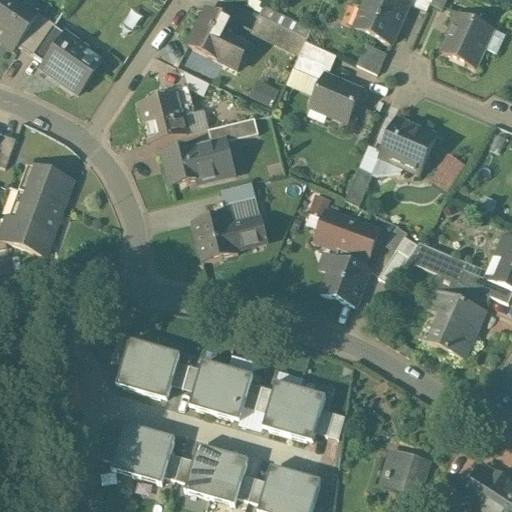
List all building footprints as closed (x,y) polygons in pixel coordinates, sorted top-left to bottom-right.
[(38,19),(11,0),(0,0),(0,45),(12,55),(16,49),(38,19)] [(410,5),(398,0),(370,0),(365,13),(366,13),(359,31),(358,30),(356,33),(393,48),(409,8),(410,5)] [(418,0),(398,0),(410,5),(409,8),(414,11),(418,2),(418,0)] [(448,0),(433,0),(431,8),(443,13),(448,0)] [(431,8),(418,2),(414,11),(427,16),(431,8)] [(241,28),(210,11),(189,47),(220,64),(233,42),(241,28)] [(491,32),(458,16),(451,30),(455,31),(443,57),(475,72),(486,49),(483,48),(491,32)] [(38,19),(16,49),(32,61),(52,32),(53,30),(38,19)] [(296,37),(259,20),(252,35),(289,53),(296,37)] [(52,32),(32,61),(42,68),(63,40),(52,32)] [(307,43),(296,37),(289,53),(301,58),(306,46),(307,43)] [(100,67),(63,40),(42,68),(39,73),(77,100),(100,67)] [(248,51),(233,42),(220,64),(236,73),(248,51)] [(337,61),(306,46),(301,58),(290,82),(291,82),(295,74),(322,86),(325,80),(328,82),(337,61)] [(389,60),(367,50),(362,60),(385,70),(389,60)] [(385,70),(362,60),(358,70),(380,80),(385,70)] [(328,82),(325,80),(322,86),(311,112),(313,112),(314,111),(328,117),(328,119),(349,128),(362,96),(328,82)] [(261,82),(253,100),(275,109),(283,92),(261,82)] [(188,91),(173,95),(174,100),(178,99),(183,119),(194,117),(188,91)] [(174,100),(141,108),(151,147),(187,139),(183,119),(178,99),(174,100)] [(198,132),(212,130),(209,112),(195,114),(198,132)] [(438,141),(396,123),(383,154),(382,156),(407,167),(405,171),(422,178),(438,141)] [(235,128),(209,134),(212,150),(239,144),(235,128)] [(13,145),(1,140),(0,141),(0,173),(2,174),(13,145)] [(195,150),(164,157),(166,165),(165,165),(168,177),(169,177),(172,188),(201,182),(202,181),(197,159),(195,150)] [(383,154),(369,150),(359,173),(373,179),(382,156),(383,154)] [(228,152),(197,159),(202,181),(201,182),(202,187),(234,179),(228,152)] [(451,194),(469,166),(451,155),(433,183),(451,194)] [(70,185),(32,171),(22,198),(61,212),(70,185)] [(373,179),(359,173),(345,205),(359,212),(373,179)] [(251,188),(222,195),(225,210),(255,203),(251,188)] [(61,212),(22,198),(13,225),(51,239),(61,212)] [(379,236),(327,217),(317,242),(339,250),(335,261),(360,270),(361,267),(367,269),(379,236)] [(228,218),(194,226),(204,267),(238,258),(237,254),(231,229),(228,218)] [(13,225),(5,222),(5,221),(0,223),(0,228),(4,248),(13,225)] [(260,223),(231,229),(237,254),(266,247),(260,223)] [(51,239),(13,225),(4,248),(43,262),(51,239)] [(511,243),(504,240),(496,260),(509,265),(500,287),(487,282),(486,284),(511,295),(511,243)] [(466,268),(419,248),(410,262),(408,266),(438,279),(458,287),(481,297),(486,284),(464,275),(466,268)] [(410,262),(397,254),(379,282),(391,290),(408,266),(410,262)] [(335,261),(321,298),(355,311),(369,273),(360,270),(335,261)] [(458,287),(438,279),(431,295),(439,298),(439,297),(452,302),(458,287)] [(511,298),(511,295),(486,284),(481,297),(489,300),(508,308),(511,298)] [(481,297),(458,287),(452,302),(483,315),(489,300),(481,297)] [(452,302),(439,297),(439,298),(431,317),(442,321),(430,350),(463,364),(483,315),(452,302)] [(153,351),(129,344),(116,389),(140,396),(153,351)] [(177,358),(153,351),(140,396),(164,403),(177,358)] [(227,372),(203,366),(190,411),(214,418),(227,372)] [(75,369),(52,372),(56,409),(79,407),(75,369)] [(251,379),(227,372),(214,418),(238,424),(251,379)] [(301,394),(277,387),(264,433),(288,439),(301,394)] [(324,401),(301,394),(288,439),(312,446),(324,401)] [(150,436),(126,429),(113,474),(137,481),(150,436)] [(174,443),(150,436),(137,481),(161,488),(174,443)] [(223,457),(199,450),(186,496),(210,502),(223,457)] [(247,464),(223,457),(210,502),(234,509),(247,464)] [(426,469),(394,459),(386,483),(407,490),(405,494),(417,498),(426,469)] [(510,486),(498,478),(497,479),(483,470),(468,494),(460,507),(461,508),(467,511),(511,511),(511,488),(509,487),(510,486)] [(286,511),(296,479),(272,472),(260,511),(286,511)] [(312,511),(320,486),(296,479),(286,511),(312,511)] [(468,494),(454,485),(437,511),(457,511),(461,508),(460,507),(468,494)]
